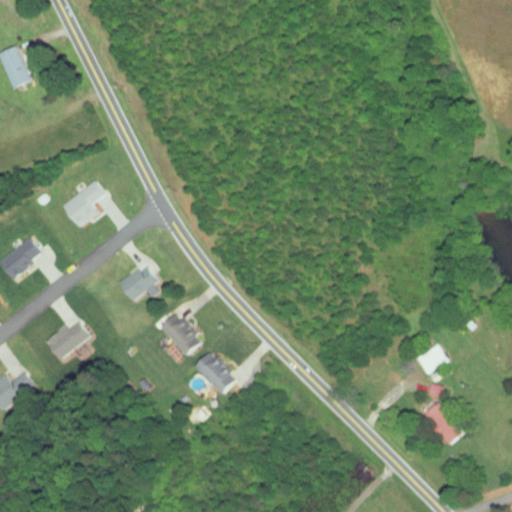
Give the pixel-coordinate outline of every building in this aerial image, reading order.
[(0,43),(0,71),(5,83),(23,75),(8,40),(0,43)] [(55,196),(71,219),(91,205),(85,195),(97,187),(88,174),(55,196)] [(0,245),(0,264),(4,272),(27,258),(23,252),(33,245),(24,231),(0,245)] [(150,273),(135,257),(113,278),(127,293),(150,273)] [(195,336),(171,306),(154,320),(178,350),(195,336)] [(52,351),(83,332),(72,313),(41,332),(52,351)] [(439,354),(429,338),(409,351),(419,367),(439,354)] [(187,361),(215,387),(230,371),(202,345),(187,361)] [(0,370),(0,401),(28,378),(17,365),(4,375),(0,370)] [(441,438),(456,426),(429,396),(415,409),(441,438)]
